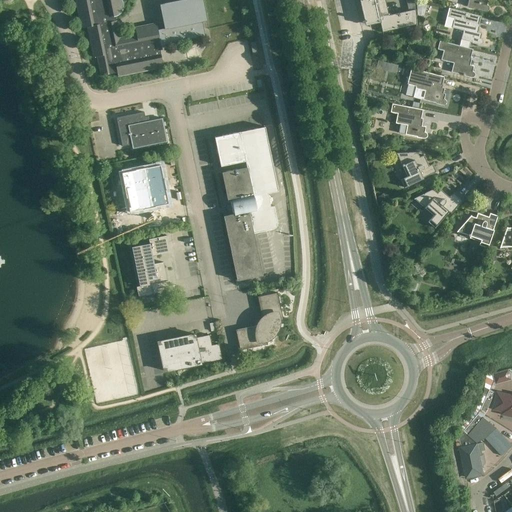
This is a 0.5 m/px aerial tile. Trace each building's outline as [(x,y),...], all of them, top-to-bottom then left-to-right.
[(76,0),(81,28),(87,27),(93,57),(97,56),(97,57),(100,57),(101,61),(98,62),(101,76),(117,73),(118,77),(163,67),(159,50),(162,49),(161,45),(205,35),(202,21),(207,20),(202,0),(179,0),(160,4),(165,28),(158,30),(156,23),(135,28),(136,35),(120,38),(116,21),(115,16),(117,15),(119,15),(121,12),(122,12),(123,11),(123,9),(124,7),(124,5),(122,1),(121,0),(76,0)] [(380,22),(382,32),(417,25),(416,9),(408,11),(389,15),(385,0),(359,0),(365,26),(380,22)] [(406,0),(408,11),(416,9),(415,0),(406,0)] [(478,10),(485,11),(487,11),(488,11),(489,9),(489,7),(488,5),(487,5),(488,0),(468,0),(467,6),(478,9),(478,10)] [(424,16),(425,5),(417,4),(416,15),(424,16)] [(472,43),(480,45),(482,44),(483,42),(483,40),(482,39),(481,38),(482,33),(478,32),(480,24),(478,24),(478,21),(480,22),(481,16),(451,8),(448,17),(454,18),(452,28),(463,30),(461,40),(472,42),(472,43)] [(463,76),(471,78),(473,78),(474,77),(475,75),(475,73),(473,71),(474,66),(470,65),(471,60),(472,57),(470,56),(470,54),(472,54),(473,49),(440,41),(437,49),(443,51),(441,60),(453,63),(451,72),(463,75),(463,76)] [(411,68),(407,84),(416,86),(415,88),(413,98),(423,100),(435,103),(444,106),(446,104),(447,103),(447,101),(445,99),(444,99),(446,93),(444,93),(445,88),(443,87),(443,84),(441,84),(442,81),(443,82),(444,77),(411,68)] [(416,137),(423,139),(425,139),(427,137),(427,135),(427,134),(427,133),(425,132),(426,127),(422,126),(423,121),(422,121),(423,118),(420,118),(420,115),(422,115),(423,110),(392,104),(390,112),(397,114),(395,123),(406,125),(405,134),(416,137)] [(132,144),(133,149),(167,142),(162,118),(146,121),(144,112),(117,118),(123,146),(132,144)] [(250,283),(251,283),(251,282),(252,282),(253,281),(253,280),(252,277),(263,275),(254,233),(272,229),(274,228),(275,227),(277,225),(277,221),(274,206),(270,207),(270,205),(270,204),(271,203),(271,202),(272,201),(272,199),(270,197),(269,196),(268,195),(268,194),(278,191),(265,127),(239,132),(215,137),(221,166),(245,161),(247,167),(222,172),(228,201),(230,201),(231,205),(227,206),(228,211),(232,210),(233,214),(224,216),(237,280),(247,278),(248,280),(248,281),(248,282),(249,282),(250,283)] [(401,179),(404,187),(437,172),(433,164),(428,166),(426,163),(428,162),(424,155),(420,157),(418,153),(418,152),(396,153),(396,154),(397,154),(407,176),(401,179)] [(161,164),(122,172),(125,186),(124,186),(126,198),(127,198),(130,212),(168,204),(166,191),(167,190),(165,177),(164,178),(161,164)] [(428,222),(435,228),(449,212),(451,214),(463,201),(453,192),(448,198),(445,196),(446,194),(440,189),(437,193),(434,190),(433,189),(414,199),(415,199),(433,215),(428,222)] [(479,245),(487,247),(498,216),(490,213),(488,218),(484,217),(485,216),(477,213),(476,218),(471,216),(471,215),(456,232),(457,232),(470,236),(469,238),(480,242),(479,245)] [(511,222),(511,223),(511,225),(511,227),(507,228),(507,227),(499,248),(500,248),(500,247),(511,246),(511,222)] [(154,294),(153,284),(168,281),(168,280),(167,281),(163,263),(154,264),(152,255),(169,251),(166,236),(149,239),(150,243),(132,247),(140,286),(137,287),(139,296),(153,293),(154,294)] [(258,325),(236,330),(240,350),(267,344),(267,342),(269,342),(270,341),(272,340),(273,339),(275,338),(276,337),(277,335),(278,334),(279,332),(280,331),(281,329),(281,327),(282,325),(282,324),(282,322),(282,320),(283,320),(278,292),(258,297),(262,319),(258,325)] [(158,341),(164,371),(202,363),(207,362),(222,359),(219,344),(212,345),(209,335),(196,338),(195,334),(158,341)] [(490,373),(492,383),(510,379),(508,370),(490,373)] [(485,400),(491,402),(495,392),(490,390),(485,400)] [(511,396),(497,393),(493,412),(502,414),(501,417),(511,419),(511,394),(511,396)] [(491,402),(485,400),(481,410),(487,413),(491,402)] [(483,418),(478,414),(472,422),(476,426),(483,418)] [(472,422),(465,431),(469,435),(476,426),(472,422)] [(483,424),(480,429),(498,456),(506,451),(488,423),(483,424)] [(469,435),(465,431),(459,438),(461,445),(459,445),(466,478),(484,474),(480,455),(483,455),(482,451),(486,450),(484,441),(478,442),(469,435)] [(499,488),(502,492),(509,487),(506,483),(499,488)] [(502,492),(499,488),(494,492),(496,496),(502,492)]
